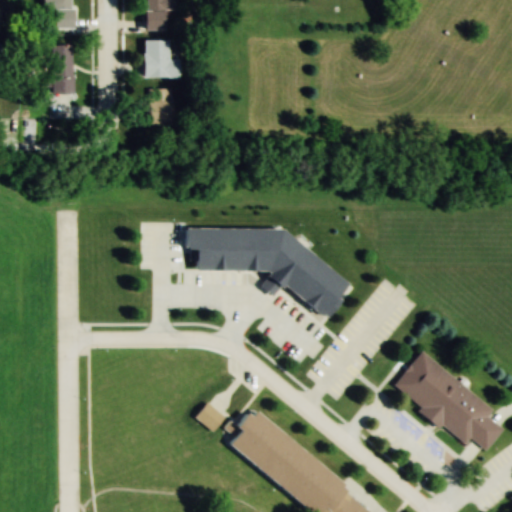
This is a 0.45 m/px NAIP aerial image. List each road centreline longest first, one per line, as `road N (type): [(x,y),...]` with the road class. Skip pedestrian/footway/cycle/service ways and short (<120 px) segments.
road 1 (residential): [(428,511),(236,352),(199,340),(66,338)]
road 2 (residential): [(68,511),(65,209)]
road 3 (residential): [(106,0),(106,142)]
